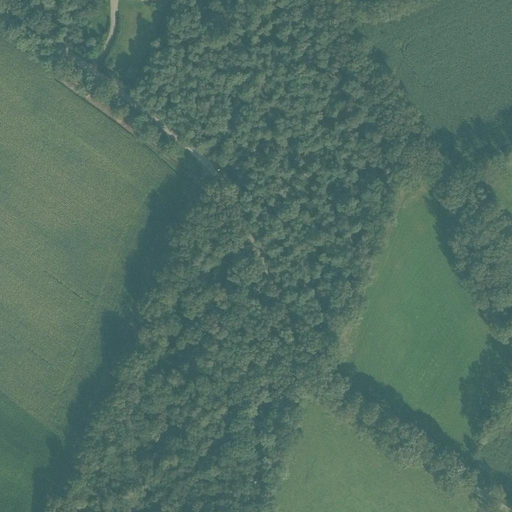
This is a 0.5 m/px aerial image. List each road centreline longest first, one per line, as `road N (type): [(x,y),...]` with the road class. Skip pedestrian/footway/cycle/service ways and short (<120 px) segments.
road 1 (unclassified): [(0,3),(210,166),(311,385),(507,511)]
road 2 (track): [(46,511),(210,166)]
